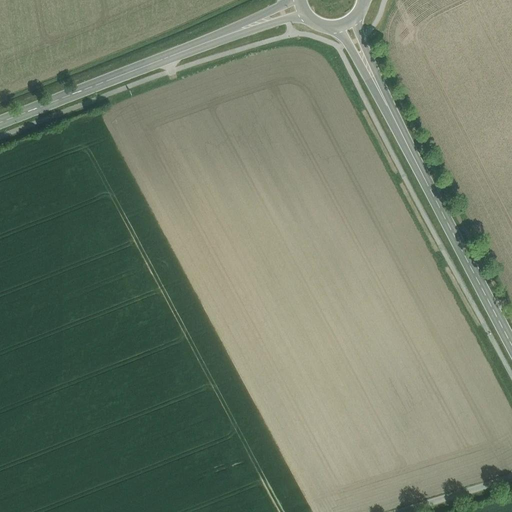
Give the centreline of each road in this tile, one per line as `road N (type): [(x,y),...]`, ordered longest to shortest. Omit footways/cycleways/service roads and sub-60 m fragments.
road 1 (secondary): [(511,347),(347,25)]
road 2 (secondary): [(303,7),(0,123)]
road 3 (track): [(511,474),(395,511)]
